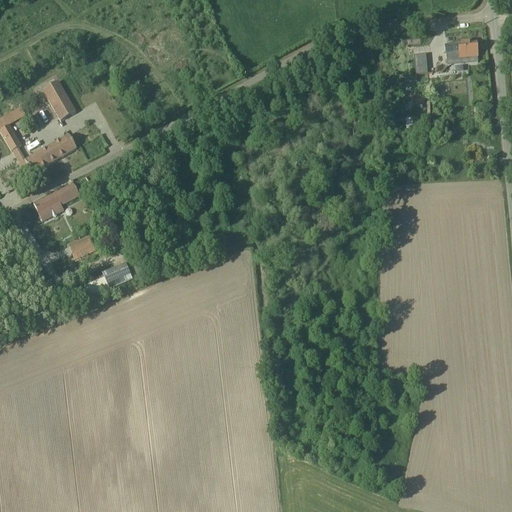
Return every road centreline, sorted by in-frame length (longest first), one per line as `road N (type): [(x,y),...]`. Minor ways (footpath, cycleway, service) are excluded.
road 1 (unclassified): [(492,16),(362,30),(324,42),(0,218)]
road 2 (unclassified): [(511,219),(492,16)]
